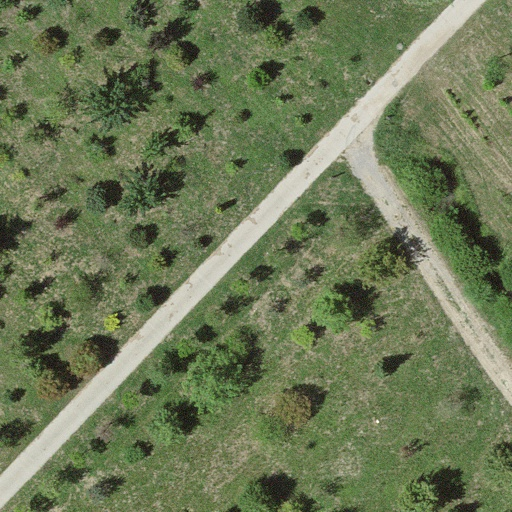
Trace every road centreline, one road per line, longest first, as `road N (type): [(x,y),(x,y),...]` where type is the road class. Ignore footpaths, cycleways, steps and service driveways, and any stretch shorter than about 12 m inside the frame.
road 1 (track): [(0,488),(473,0)]
road 2 (track): [(343,137),(511,376)]
